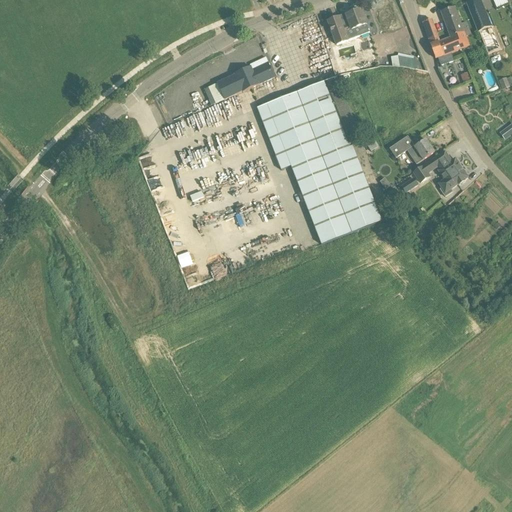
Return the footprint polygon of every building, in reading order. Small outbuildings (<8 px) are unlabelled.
[(479,33),(492,27),(480,0),(477,0),(467,5),(479,33)] [(469,47),(455,9),(442,14),(451,39),(442,43),(439,44),(444,57),(451,54),(469,47)] [(370,34),(361,12),(347,17),(347,15),(339,18),(339,19),(329,23),(337,46),(370,34)] [(439,44),(442,43),(441,41),(439,41),(431,21),(423,24),(436,60),(438,59),(444,57),(439,44)] [(340,57),(342,65),(355,61),(353,54),(340,57)] [(455,62),(454,60),(451,54),(444,57),(438,59),(441,67),(447,65),(455,62)] [(415,55),(393,57),(394,69),(416,67),(415,55)] [(276,79),(269,64),(253,72),(251,68),(235,76),(235,77),(228,80),(227,79),(217,85),(224,101),(235,96),(243,93),(244,94),(276,79)] [(461,76),(464,84),(471,81),(469,73),(461,76)] [(337,79),(258,109),(282,171),(292,167),(322,246),(382,223),(351,144),(359,140),(337,79)] [(499,82),(503,91),(510,88),(510,87),(507,79),(499,82)] [(511,125),(500,134),(505,141),(511,135),(511,125)] [(427,141),(414,150),(409,154),(417,166),(435,154),(427,141)] [(446,153),(414,174),(421,184),(430,178),(429,175),(438,169),(439,171),(438,172),(444,181),(438,185),(441,190),(440,191),(445,199),(453,194),(451,190),(459,185),(460,186),(465,183),(464,182),(468,179),(463,172),(464,171),(460,166),(459,166),(456,161),(453,163),(446,153)] [(419,186),(415,179),(402,188),(406,195),(419,186)] [(182,268),(194,264),(190,252),(178,256),(182,268)]
